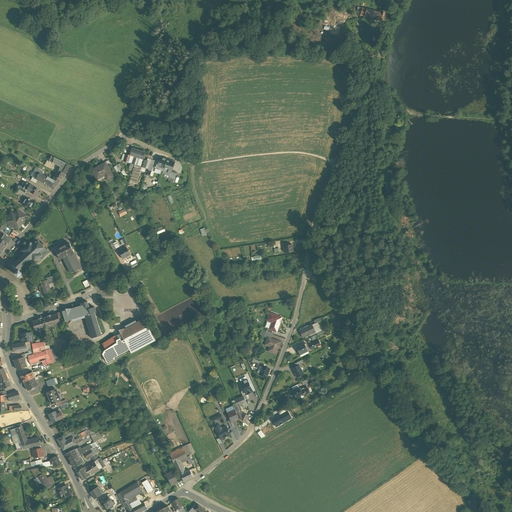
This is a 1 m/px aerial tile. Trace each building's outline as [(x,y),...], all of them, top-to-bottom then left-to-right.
[(379,13),(367,9),(364,17),(377,20),(385,22),(388,12),(380,10),(379,13)] [(139,150),(132,148),(130,155),(130,156),(134,157),(137,158),(139,150)] [(146,153),(139,150),(137,158),(139,159),(143,160),(143,159),(146,153)] [(70,165),(54,157),(52,163),(60,167),(59,171),(65,175),(70,165)] [(167,160),(160,157),(156,168),(163,171),(167,160)] [(148,169),(147,174),(150,175),(151,172),(155,161),(151,160),(149,165),(148,169)] [(163,171),(162,173),(170,176),(172,171),(172,169),(175,163),(175,162),(167,160),(163,171)] [(106,163),(100,166),(92,171),(96,179),(104,174),(106,177),(105,177),(107,181),(113,177),(106,163)] [(56,174),(54,177),(52,180),(58,183),(65,175),(59,171),(56,174)] [(38,173),(35,179),(45,184),(48,179),(41,175),(38,173)] [(48,179),(45,184),(53,189),(58,183),(52,180),(52,181),(48,179)] [(23,188),(27,190),(26,191),(28,192),(29,191),(32,186),(26,183),(23,188)] [(32,186),(29,191),(28,192),(37,197),(40,191),(32,186)] [(34,202),(26,197),(24,201),(25,201),(23,205),(29,209),(34,202)] [(27,211),(19,207),(17,211),(25,216),(27,211)] [(25,216),(17,211),(13,218),(9,216),(6,222),(18,229),(26,216),(25,216)] [(0,239),(0,252),(6,243),(8,245),(11,240),(3,234),(0,239)] [(36,236),(30,242),(31,243),(22,250),(22,251),(21,252),(23,255),(22,256),(21,256),(22,257),(19,259),(18,258),(18,259),(19,259),(16,262),(13,259),(7,264),(11,269),(19,277),(22,274),(21,272),(22,271),(22,270),(22,269),(22,268),(24,266),(25,266),(25,265),(27,263),(28,263),(29,262),(32,265),(33,263),(40,257),(42,259),(49,253),(38,241),(40,240),(36,236)] [(125,238),(121,240),(123,245),(119,247),(120,249),(128,245),(125,238)] [(60,259),(63,258),(71,273),(74,272),(82,269),(74,254),(75,254),(73,250),(74,249),(73,247),(72,247),(70,244),(55,251),(60,259)] [(292,244),(284,246),(285,253),(293,252),(292,244)] [(127,248),(119,252),(123,259),(130,255),(127,248)] [(149,277),(156,291),(182,278),(175,264),(149,277)] [(43,289),(50,287),(49,284),(48,280),(41,282),(43,289)] [(92,308),(90,309),(88,305),(87,302),(81,304),(82,306),(84,312),(85,316),(92,338),(101,335),(94,313),(96,312),(95,307),(92,308)] [(82,306),(57,313),(58,314),(59,319),(84,312),(82,306)] [(84,312),(59,319),(61,323),(85,316),(84,312)] [(282,318),(270,313),(267,321),(272,322),(270,329),(274,331),(277,332),(282,318)] [(49,316),(52,326),(61,323),(59,319),(58,314),(51,316),(51,315),(49,316)] [(52,326),(49,316),(48,316),(48,317),(42,319),(42,318),(40,318),(43,329),(51,327),(51,326),(52,326)] [(43,329),(40,318),(38,319),(39,320),(32,322),(35,331),(42,329),(42,330),(43,329)] [(129,327),(120,332),(121,333),(124,339),(148,327),(144,319),(135,324),(134,322),(128,326),(129,327)] [(312,325),(305,329),(305,328),(300,331),(303,338),(316,332),(312,325)] [(124,339),(124,340),(125,342),(129,350),(131,354),(156,341),(148,327),(124,339)] [(32,332),(21,334),(22,343),(25,342),(31,341),(32,341),(31,336),(33,336),(32,332)] [(102,344),(106,350),(117,343),(116,340),(117,340),(115,336),(102,344)] [(271,339),(268,337),(265,345),(271,347),(269,352),(276,354),(280,342),(271,339)] [(114,358),(129,350),(125,342),(124,340),(122,341),(120,339),(117,340),(116,340),(117,343),(106,350),(104,351),(102,354),(107,363),(115,359),(114,358)] [(319,341),(309,346),(311,350),(321,345),(319,341)] [(22,343),(11,344),(13,352),(20,351),(20,350),(22,350),(23,352),(27,351),(27,350),(26,346),(26,345),(25,342),(22,343)] [(47,342),(32,344),(34,354),(46,350),(50,349),(47,342)] [(304,344),(296,348),(300,355),(308,351),(306,348),(308,347),(306,344),(305,344),(304,344)] [(49,359),(42,361),(43,366),(55,362),(50,349),(46,350),(49,359)] [(34,354),(28,356),(29,358),(31,365),(42,361),(49,359),(46,350),(34,354)] [(23,357),(14,360),(17,370),(27,367),(23,357)] [(299,366),(299,365),(296,367),(292,369),(297,378),(304,374),(299,366)] [(270,369),(263,366),(260,375),(266,378),(270,369)] [(26,375),(25,374),(21,377),(24,383),(35,378),(32,372),(26,375)] [(35,378),(24,383),(28,391),(39,386),(35,378)] [(7,379),(0,381),(0,384),(1,387),(2,389),(10,386),(7,379)] [(244,391),(246,395),(253,391),(247,380),(240,383),(244,391)] [(300,388),(292,392),(296,399),(303,395),(301,391),(300,388)] [(55,389),(47,392),(52,404),(60,401),(55,389)] [(17,391),(6,395),(7,395),(8,399),(9,401),(12,400),(13,402),(20,399),(17,391)] [(243,397),(231,402),(234,408),(238,406),(242,404),(242,406),(246,404),(245,400),(243,397)] [(235,410),(227,414),(230,420),(231,423),(232,422),(239,419),(235,410)] [(57,415),(55,411),(48,415),(52,423),(64,418),(62,413),(57,415)] [(287,411),(272,420),(276,427),(291,418),(287,411)] [(249,416),(242,413),(241,415),(239,419),(247,423),(249,417),(249,416)] [(227,426),(222,428),(221,428),(219,425),(215,427),(220,439),(231,435),(229,431),(229,430),(227,426)] [(80,438),(75,440),(76,444),(81,441),(80,438),(82,437),(82,438),(91,433),(93,431),(92,428),(90,426),(76,433),(74,430),(71,432),(74,437),(78,435),(80,438)] [(21,427),(15,429),(17,435),(12,437),(15,444),(19,442),(22,450),(32,447),(40,445),(39,438),(26,441),(21,427)] [(71,432),(57,440),(63,449),(64,450),(76,444),(75,440),(73,437),(74,437),(71,432)] [(96,436),(92,439),(95,444),(102,440),(100,435),(96,436)] [(85,448),(82,449),(82,451),(84,454),(90,449),(92,448),(90,445),(85,447),(85,448)] [(80,447),(74,450),(67,453),(75,468),(84,462),(80,456),(84,454),(82,451),(80,447)] [(41,448),(32,450),(34,458),(43,456),(42,448),(41,448)] [(182,448),(169,454),(171,457),(184,451),(182,448)] [(90,449),(84,453),(88,459),(91,457),(94,455),(90,449)] [(184,451),(171,457),(174,463),(179,461),(185,458),(187,457),(184,451)] [(57,456),(49,459),(53,466),(61,463),(57,456)] [(102,461),(100,458),(98,459),(97,459),(94,462),(96,464),(98,463),(102,468),(105,465),(102,461)] [(181,462),(180,463),(179,461),(174,463),(180,475),(185,472),(180,464),(181,463),(181,462)] [(94,462),(85,468),(90,475),(99,469),(96,464),(94,462)] [(85,467),(77,472),(82,480),(90,475),(85,468),(85,467)] [(185,472),(180,475),(184,482),(193,477),(190,470),(185,472)] [(43,471),(37,472),(32,474),(36,479),(37,478),(36,478),(43,473),(43,471)] [(172,472),(166,475),(171,485),(177,482),(172,472)] [(43,473),(36,478),(37,478),(40,483),(39,483),(39,484),(40,483),(44,490),(55,483),(51,478),(48,480),(43,473)] [(147,493),(152,490),(147,479),(142,482),(147,493)] [(138,482),(129,487),(118,494),(125,507),(126,507),(128,511),(132,509),(129,504),(126,499),(129,497),(130,499),(137,495),(136,493),(142,490),(138,482)] [(62,487),(58,489),(57,490),(60,499),(70,495),(69,491),(68,491),(66,486),(62,487)] [(96,488),(90,492),(94,499),(101,495),(96,488)] [(109,497),(103,501),(102,502),(107,509),(109,507),(111,508),(113,507),(112,505),(114,504),(113,504),(115,503),(113,501),(112,502),(109,497)] [(179,499),(172,502),(172,503),(176,510),(178,509),(183,506),(179,499)] [(132,509),(128,511),(129,511),(141,511),(147,509),(144,502),(141,504),(140,502),(138,503),(139,505),(132,509)]
